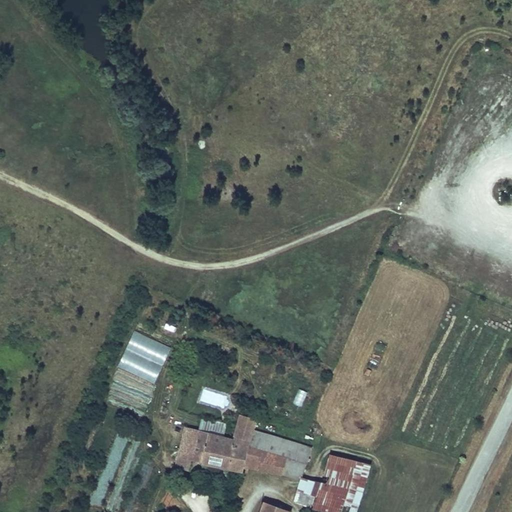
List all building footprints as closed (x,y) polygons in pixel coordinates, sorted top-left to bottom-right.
[(154,384),(170,346),(132,330),(116,368),(154,384)] [(301,407),(308,392),(299,388),(292,402),(301,407)] [(239,470),(239,469),(249,430),(252,419),(252,418),(237,414),(230,440),(205,431),(184,426),(173,465),(187,467),(189,458),(239,470)] [(249,430),(239,469),(239,470),(244,471),(246,466),(297,476),(299,477),(299,476),(308,447),(249,430)] [(116,434),(112,460),(122,462),(126,436),(116,434)] [(297,476),(293,489),(311,494),(307,506),(329,511),(353,511),(368,463),(327,451),(318,480),(299,476),(299,477),(297,476)]
